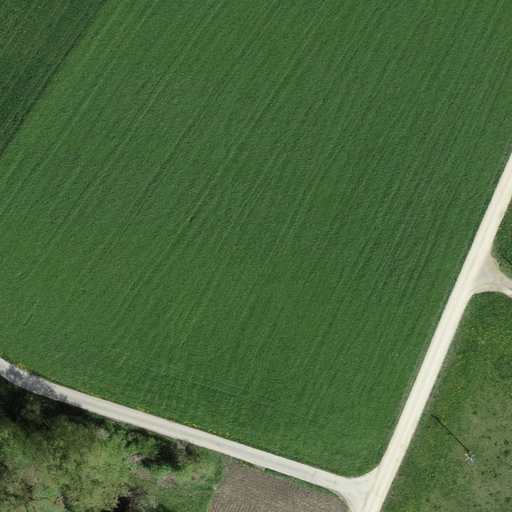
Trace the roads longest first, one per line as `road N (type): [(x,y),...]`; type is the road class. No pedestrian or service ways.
road 1 (unclassified): [(378,493),(0,365)]
road 2 (track): [(511,185),(370,511)]
